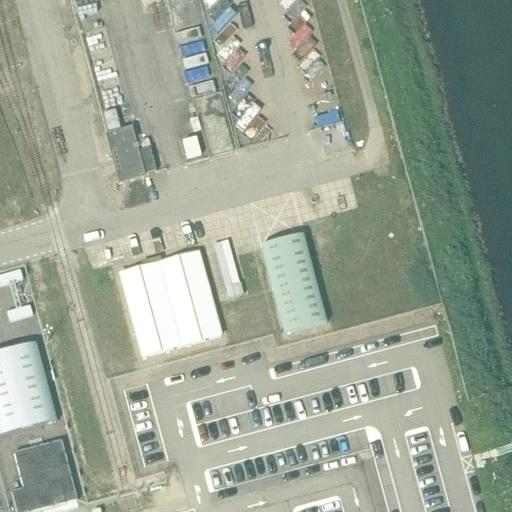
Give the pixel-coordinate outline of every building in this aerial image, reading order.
[(101,98),(106,116),(118,112),(113,95),(101,98)] [(196,118),(189,120),(192,132),(199,130),(196,118)] [(138,155),(131,130),(104,138),(118,188),(145,181),(144,178),(156,174),(149,152),(138,155)] [(196,139),(183,143),(187,161),(201,157),(196,139)] [(225,225),(211,229),(226,282),(240,278),(225,225)] [(303,236),(261,247),(284,336),(327,325),(303,236)] [(118,275),(141,360),(221,339),(198,254),(118,275)] [(0,271),(21,266),(19,258),(0,262),(0,271)] [(30,293),(7,296),(8,306),(31,303),(30,293)] [(37,344),(0,354),(0,438),(59,423),(55,409),(37,344)] [(23,491),(11,494),(16,511),(40,511),(78,502),(61,442),(14,455),(23,491)]
